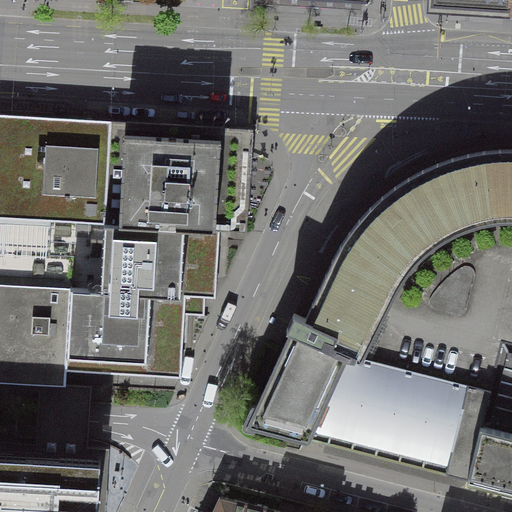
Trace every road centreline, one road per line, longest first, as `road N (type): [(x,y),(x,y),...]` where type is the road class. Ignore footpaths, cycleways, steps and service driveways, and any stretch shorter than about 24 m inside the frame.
road 1 (tertiary): [(358,72),(186,440)]
road 2 (primary): [(358,72),(0,55)]
road 3 (residential): [(186,440),(448,511)]
road 4 (primary): [(511,80),(358,72)]
